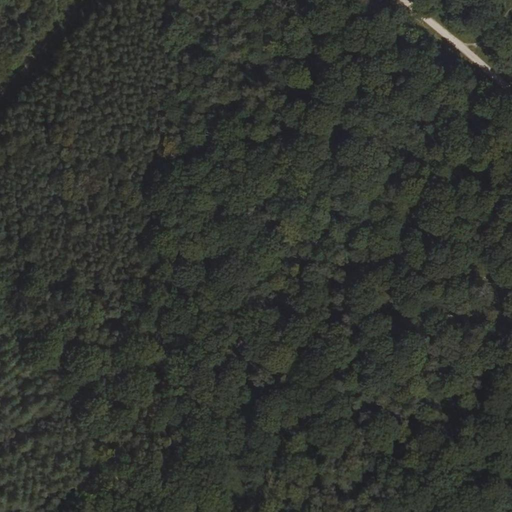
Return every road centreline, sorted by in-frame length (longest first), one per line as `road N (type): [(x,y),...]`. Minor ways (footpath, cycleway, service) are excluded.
road 1 (track): [(406,0),(511,89)]
road 2 (track): [(78,0),(0,92)]
